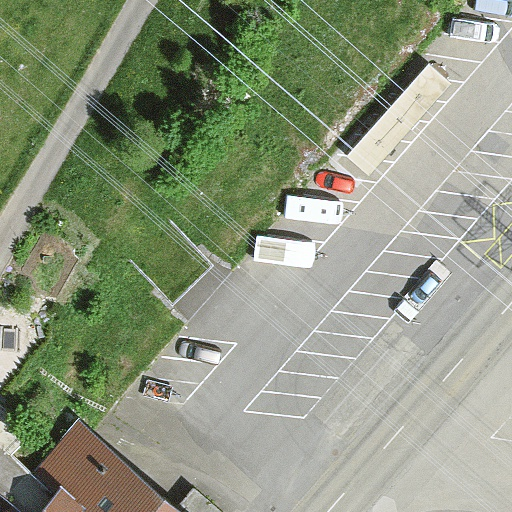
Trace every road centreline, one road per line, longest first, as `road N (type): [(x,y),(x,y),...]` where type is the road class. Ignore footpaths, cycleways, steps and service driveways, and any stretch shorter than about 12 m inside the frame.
road 1 (residential): [(0,260),(148,0)]
road 2 (tertiary): [(332,511),(511,306)]
